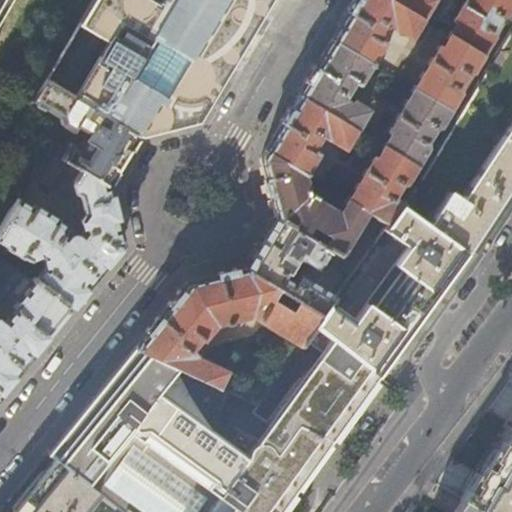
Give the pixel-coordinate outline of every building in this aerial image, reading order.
[(0,0),(0,16),(9,0),(0,0)] [(93,0),(45,80),(138,135),(196,120),(226,69),(265,4),(267,0),(93,0)] [(421,38),(430,23),(391,0),(354,0),(344,18),(331,40),(372,64),(374,60),(373,58),(388,34),(383,30),(388,21),(395,25),(395,28),(409,37),(413,34),(421,38)] [(391,0),(430,23),(439,7),(431,2),(432,0),(391,0)] [(511,0),(464,0),(453,20),(455,21),(448,33),(482,53),(493,35),(491,27),(498,17),(500,16),(511,24),(511,0)] [(511,27),(422,177),(403,201),(398,207),(465,254),(492,213),(511,182),(511,27)] [(471,72),(482,53),(448,33),(440,46),(438,45),(413,87),(449,109),(460,91),(458,83),(463,74),(471,72)] [(368,67),(372,64),(331,40),(318,60),(298,95),(363,133),(373,117),(366,112),(367,108),(353,100),(350,101),(343,97),(349,89),(353,91),(368,67)] [(133,143),(138,135),(45,80),(32,101),(60,118),(63,125),(73,130),(76,126),(85,131),(78,144),(70,141),(66,148),(41,134),(35,142),(46,150),(64,161),(72,165),(107,186),(133,143)] [(449,109),(413,87),(387,130),(389,132),(382,143),(416,164),(427,146),(426,139),(433,126),(440,125),(449,109)] [(354,148),(363,133),(298,95),(276,131),(265,150),(306,174),(322,144),(317,140),(323,132),(329,136),(328,138),(343,147),(346,143),(354,148)] [(374,154),(372,153),(347,197),(367,209),(389,220),(398,207),(403,201),(393,195),(393,193),(400,182),(406,181),(416,164),(382,143),(374,154)] [(49,186),(64,161),(46,150),(31,176),(49,186)] [(347,197),(339,211),(317,198),(314,194),(311,194),(306,174),(265,150),(260,158),(271,204),(275,217),(305,234),(311,225),(327,234),(322,244),(340,254),(367,209),(347,197)] [(67,234),(65,232),(63,222),(58,219),(58,217),(33,202),(30,205),(18,197),(0,226),(0,255),(1,257),(8,248),(19,255),(21,254),(29,259),(36,254),(40,256),(42,259),(43,269),(36,277),(70,307),(103,266),(121,243),(107,186),(72,165),(69,170),(76,174),(72,180),(74,190),(79,194),(82,208),(78,214),(81,230),(79,232),(72,232),(67,234)] [(383,230),(406,247),(353,321),(329,305),(322,313),(314,326),(378,375),(397,349),(442,286),(465,254),(398,207),(389,220),(383,230)] [(329,305),(336,295),(302,273),(296,282),(287,276),(300,256),(319,267),(326,257),(352,272),(357,264),(350,260),(340,254),(322,244),(317,241),(308,235),(305,234),(275,217),(268,228),(248,260),(244,268),(279,289),(298,300),(322,313),(329,305)] [(317,241),(320,237),(310,230),(308,235),(317,241)] [(364,240),(362,240),(350,260),(357,264),(371,246),(365,242),(364,240)] [(298,300),(292,310),(273,299),(279,289),(244,268),(186,282),(165,309),(134,347),(177,367),(216,384),(223,369),(196,353),(190,348),(199,338),(202,339),(217,323),(224,321),(228,322),(231,319),(250,314),(297,346),(304,338),(314,326),(322,313),(298,300)] [(0,394),(18,371),(70,307),(36,277),(13,305),(14,308),(5,319),(0,314),(0,394)] [(304,338),(321,351),(275,413),(331,439),(368,390),(378,375),(314,326),(304,338)] [(237,429),(224,444),(155,394),(177,367),(134,347),(97,394),(49,453),(55,458),(98,492),(124,511),(278,511),(318,458),(331,439),(275,413),(255,441),(237,429)] [(511,511),(511,442),(506,452),(504,451),(488,476),(486,475),(468,503),(482,511),(511,511)] [(82,511),(98,492),(55,458),(11,511),(82,511)] [(482,511),(468,503),(462,500),(453,511),(482,511)]
